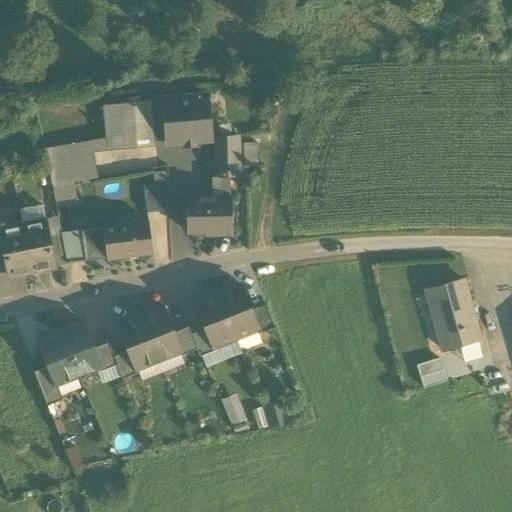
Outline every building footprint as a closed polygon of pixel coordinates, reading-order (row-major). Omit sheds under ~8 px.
[(183,141),(183,142),(210,140),(207,96),(163,100),(166,141),(167,142),(183,141)] [(132,103),(136,148),(155,146),(154,142),(166,141),(163,100),(149,101),(150,101),(132,103)] [(106,138),(107,150),(136,148),(132,103),(103,106),(106,138)] [(215,138),(216,150),(238,149),(237,136),(215,138)] [(106,138),(90,141),(91,152),(107,150),(106,138)] [(44,149),(48,168),(93,161),(91,152),(90,141),(44,149)] [(239,177),(238,149),(216,150),(214,150),(215,177),(229,177),(239,177)] [(94,178),(93,161),(48,168),(52,186),(94,178)] [(213,177),(213,198),(230,197),(229,177),(215,177),(213,177)] [(147,214),(169,213),(168,188),(144,191),(147,214)] [(230,197),(213,198),(186,198),(187,233),(207,232),(207,234),(231,234),(230,197)] [(46,221),(22,226),(31,271),(55,266),(50,242),(46,221)] [(148,222),(103,228),(107,258),(152,253),(148,222)] [(7,276),(31,271),(22,226),(0,229),(0,236),(2,248),(7,272),(7,276)] [(86,261),(107,258),(103,228),(82,230),(86,261)] [(60,233),(62,240),(66,264),(86,261),(82,230),(60,233)] [(67,264),(66,264),(62,240),(50,242),(55,266),(67,264)] [(433,318),(441,350),(480,340),(463,279),(431,288),(438,316),(433,318)] [(240,285),(218,294),(236,338),(257,330),(258,330),(251,311),(240,285)] [(425,290),(433,318),(438,316),(431,288),(425,290)] [(215,347),(236,338),(218,294),(196,303),(206,328),(213,347),(215,347)] [(257,330),(258,334),(274,327),(265,305),(251,311),(258,330),(257,330)] [(163,307),(141,316),(158,360),(180,352),(181,351),(173,333),(163,307)] [(137,369),(158,360),(141,316),(118,324),(129,351),(136,369),(137,369)] [(84,322),(61,331),(78,376),(100,367),(101,367),(94,348),(84,322)] [(181,356),(197,349),(191,334),(188,327),(173,333),(181,351),(180,352),(181,356)] [(206,328),(191,334),(197,349),(200,357),(216,350),(215,347),(213,347),(206,328)] [(56,385),(78,376),(61,331),(38,340),(48,366),(56,385)] [(102,371),(117,365),(114,356),(108,343),(94,348),(101,367),(100,367),(102,371)] [(129,351),(114,356),(117,365),(123,379),(139,372),(137,369),(136,369),(129,351)] [(415,367),(420,391),(445,385),(439,362),(415,367)] [(34,372),(47,406),(62,400),(56,385),(48,366),(34,372)] [(220,398),(231,432),(248,427),(237,392),(220,398)] [(276,401),(263,403),(267,426),(280,424),(276,401)]
